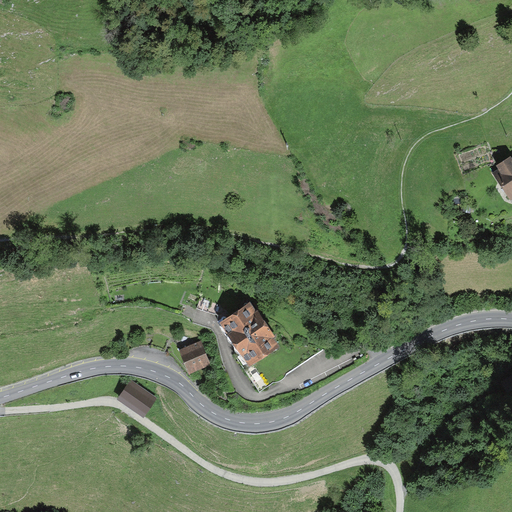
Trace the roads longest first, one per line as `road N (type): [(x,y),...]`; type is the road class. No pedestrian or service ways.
road 1 (tertiary): [(511,319),(451,324),(263,423),(222,417),(175,380),(141,367),(82,370),(0,397)]
road 2 (track): [(400,495),(393,471),(379,461),(301,478),(240,479),(116,403)]
